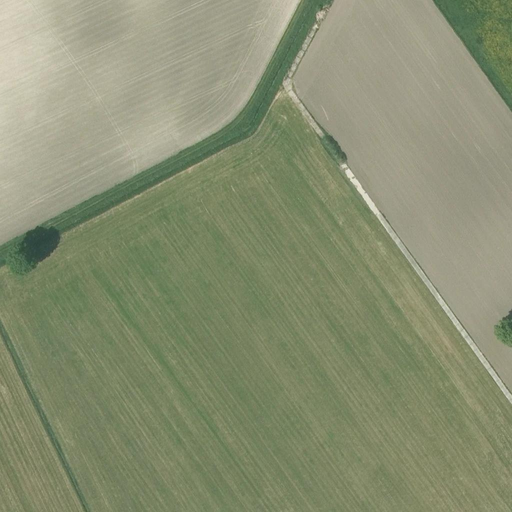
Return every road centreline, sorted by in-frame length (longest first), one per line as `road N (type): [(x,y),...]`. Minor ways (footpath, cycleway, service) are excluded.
road 1 (track): [(327,0),(292,71),(291,94),(511,406)]
road 2 (track): [(304,0),(240,126),(0,253)]
